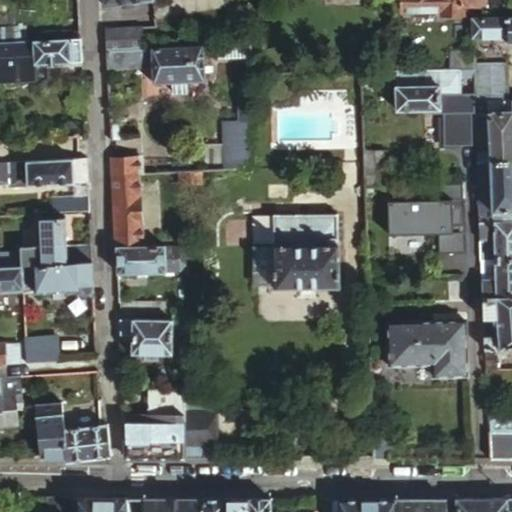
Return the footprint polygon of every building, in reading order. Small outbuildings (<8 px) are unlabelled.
[(471,5),(470,0),(403,0),(404,7),(433,7),(433,14),(465,14),(465,5),(471,5)] [(235,39),(248,38),(248,8),(234,9),(235,39)] [(474,34),(511,33),(511,14),(473,16),(474,34)] [(106,38),(106,48),(123,47),(145,45),(143,24),(105,26),(106,38)] [(80,36),(0,40),(0,76),(5,76),(4,63),(81,59),(80,36)] [(207,75),(205,41),(153,45),(154,59),(155,78),(174,77),(184,77),(207,75)] [(153,45),(145,45),(123,47),(124,60),(154,59),(153,45)] [(124,60),(123,47),(106,48),(107,66),(124,65),(124,60)] [(452,49),(452,67),(461,67),(475,66),(475,61),(474,49),(452,49)] [(476,99),(508,98),(508,60),(475,61),(475,66),(476,91),(476,99)] [(385,78),(385,67),(363,68),(363,77),(385,78)] [(461,67),(452,67),(399,67),(398,67),(398,106),(440,106),(444,106),(444,111),(445,143),(476,142),(476,99),(476,91),(462,91),(461,67)] [(317,91),(316,69),(287,69),(287,91),(317,91)] [(184,77),(174,77),(175,88),(184,87),(184,77)] [(250,101),(249,82),(239,83),(239,101),(250,101)] [(476,142),(477,162),(511,160),(511,97),(508,98),(476,99),(476,142)] [(250,116),(250,101),(239,101),(240,116),(250,116)] [(250,137),(250,116),(240,116),(240,137),(250,137)] [(112,145),(113,173),(138,171),(150,170),(149,151),(140,152),(139,144),(112,145)] [(386,178),(385,148),(366,148),(367,179),(386,178)] [(86,156),(0,160),(0,181),(9,181),(9,183),(87,180),(86,156)] [(478,180),(480,220),(511,219),(511,160),(477,162),(478,180)] [(113,173),(117,244),(142,244),(138,171),(113,173)] [(52,211),(89,209),(88,192),(51,194),(52,211)] [(438,229),(464,228),(463,196),(390,197),(391,230),(438,229)] [(352,284),(351,211),(273,211),(273,242),(253,243),(253,281),(274,281),(274,285),(352,284)] [(22,264),(41,263),(56,262),(92,260),(91,241),(66,242),(65,216),(39,217),(40,248),(20,249),(20,251),(0,252),(0,264),(22,264)] [(481,259),(511,257),(511,219),(480,220),(480,238),(495,237),(495,250),(481,251),(481,259)] [(464,228),(438,229),(439,249),(464,248),(464,228)] [(117,244),(118,270),(165,269),(165,243),(142,244),(117,244)] [(482,272),(483,295),(511,294),(511,257),(481,259),(482,272)] [(56,262),(41,263),(22,264),(23,287),(23,289),(35,288),(35,289),(80,287),(79,282),(93,282),(92,260),(56,262)] [(0,288),(23,287),(22,264),(0,264),(0,288)] [(80,287),(80,293),(93,292),(93,282),(79,282),(80,287)] [(484,335),(485,367),(496,367),(495,347),(511,346),(511,294),(483,295),(483,298),(484,317),(498,316),(498,334),(484,335)] [(119,301),(120,317),(185,317),(185,310),(179,310),(179,300),(119,301)] [(498,316),(484,317),(484,335),(498,334),(498,316)] [(120,317),(121,332),(132,332),(132,350),(147,351),(148,356),(159,357),(159,351),(174,350),(174,322),(178,322),(178,325),(185,325),(185,317),(120,317)] [(468,372),(466,318),(389,320),(390,363),(435,361),(435,373),(468,372)] [(185,351),(185,325),(178,325),(178,322),(174,322),(174,350),(185,351)] [(56,339),(25,341),(26,362),(57,360),(56,339)] [(25,341),(4,343),(6,363),(26,362),(25,341)] [(0,424),(17,423),(15,407),(14,392),(20,391),(18,374),(7,375),(0,375),(0,424)] [(149,412),(184,411),(185,387),(150,387),(149,412)] [(207,411),(207,388),(185,387),(184,411),(184,456),(211,456),(212,411),(207,411)] [(40,455),(66,455),(67,455),(64,428),(61,399),(34,403),(36,415),(35,415),(36,421),(40,455)] [(511,429),(511,430),(510,410),(487,409),(489,457),(511,457),(511,429)] [(127,456),(184,456),(184,411),(149,412),(125,412),(127,456)] [(67,460),(111,454),(107,423),(100,423),(64,428),(67,455),(66,455),(67,460)] [(391,426),(372,426),(373,457),(393,457),(391,426)] [(70,511),(69,495),(54,495),(48,495),(49,511),(70,511)] [(126,511),(125,496),(76,495),(77,511),(126,511)] [(201,496),(125,496),(126,511),(202,511),(202,496),(201,496)] [(226,511),(227,496),(202,496),(202,511),(226,511)] [(269,511),(269,496),(227,496),(226,511),(269,511)] [(511,511),(511,510),(511,496),(456,497),(456,511),(511,511)] [(395,511),(396,497),(329,497),(329,511),(395,511)] [(397,497),(396,497),(395,511),(456,511),(456,497),(397,497)]
